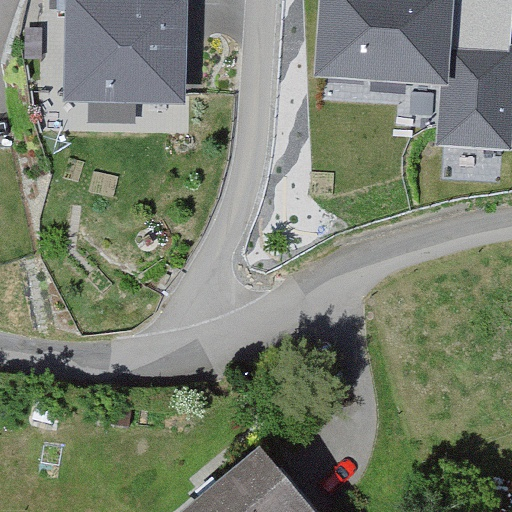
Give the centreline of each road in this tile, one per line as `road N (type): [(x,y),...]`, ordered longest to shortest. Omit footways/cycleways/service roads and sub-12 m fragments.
road 1 (residential): [(217,342),(209,249),(243,177),(261,0)]
road 2 (unclassified): [(511,226),(362,263),(285,313),(217,342)]
road 3 (unclassified): [(217,342),(77,354),(0,336)]
